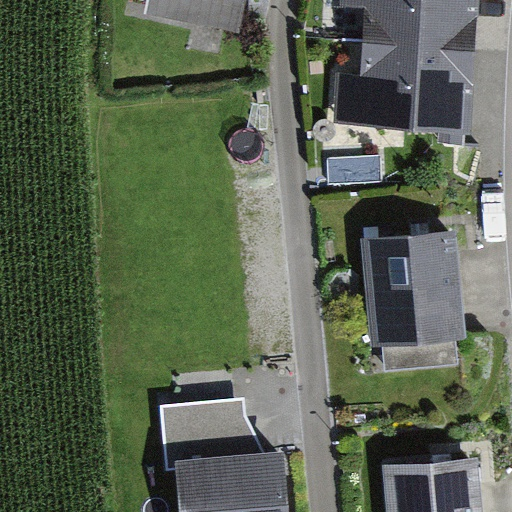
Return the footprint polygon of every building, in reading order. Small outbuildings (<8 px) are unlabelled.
[(154,0),(151,16),(233,33),(239,0),(154,0)] [(368,0),(366,39),(469,46),(472,0),(368,0)] [(345,10),(339,65),(358,67),(364,12),(345,10)] [(361,125),(465,133),(471,67),(367,58),(361,125)] [(378,348),(458,340),(449,242),(369,249),(378,348)] [(281,511),(278,465),(180,472),(183,511),(281,511)] [(392,511),(476,511),(472,471),(390,478),(392,511)]
